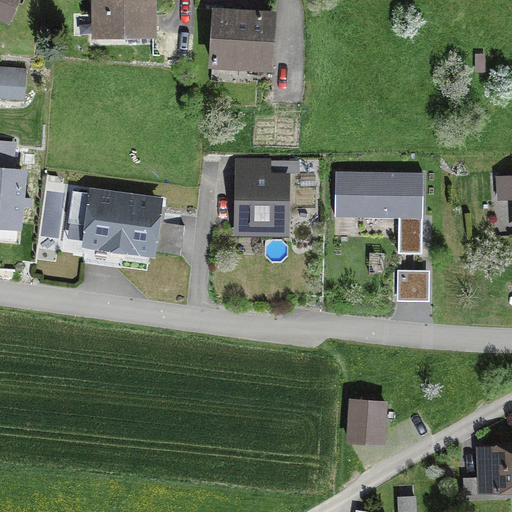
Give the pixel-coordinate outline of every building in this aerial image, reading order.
[(0,0),(0,18),(7,22),(16,0),(0,0)] [(93,0),(94,36),(151,35),(150,0),(93,0)] [(214,14),(210,65),(268,68),(271,17),(214,14)] [(26,70),(0,69),(0,99),(25,101),(26,70)] [(289,237),(289,174),(271,174),(271,158),(234,157),(234,237),(289,237)] [(19,199),(21,174),(0,171),(0,222),(16,224),(18,208),(28,208),(28,199),(19,199)] [(421,252),(421,216),(422,179),(334,178),(333,217),(400,218),(399,252),(421,252)] [(163,200),(91,192),(84,252),(156,261),(163,200)] [(397,299),(427,300),(427,270),(398,270),(397,299)] [(350,402),(348,442),(379,444),(382,404),(350,402)] [(511,450),(477,452),(478,481),(491,481),(491,490),(511,488),(511,450)] [(413,511),(413,498),(397,499),(397,511),(413,511)]
